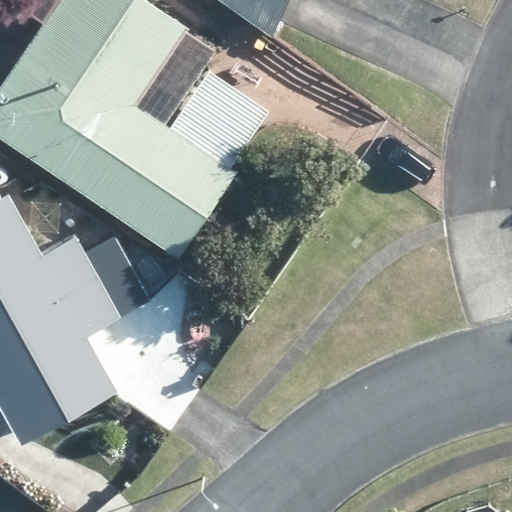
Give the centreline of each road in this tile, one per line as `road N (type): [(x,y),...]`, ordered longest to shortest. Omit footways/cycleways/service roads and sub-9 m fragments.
road 1 (residential): [(266,511),(380,418),(511,375)]
road 2 (residential): [(511,257),(494,168),(497,98),(511,47)]
